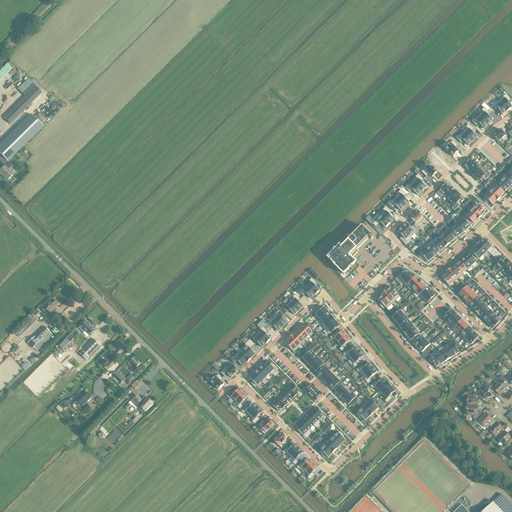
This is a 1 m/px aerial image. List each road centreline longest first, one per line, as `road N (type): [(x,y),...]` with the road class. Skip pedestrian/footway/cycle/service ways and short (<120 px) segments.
road 1 (unclassified): [(208,407),(0,198)]
road 2 (residential): [(236,379),(329,472)]
